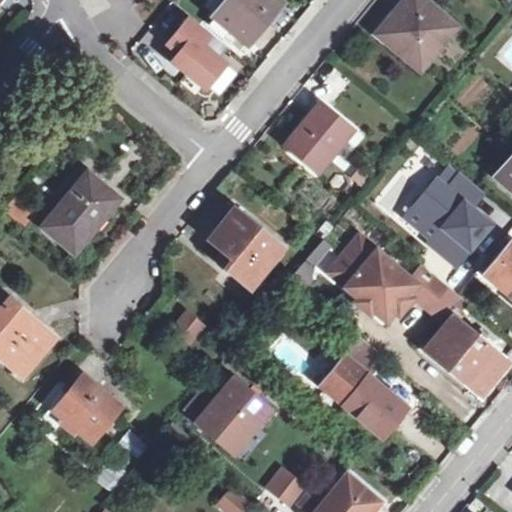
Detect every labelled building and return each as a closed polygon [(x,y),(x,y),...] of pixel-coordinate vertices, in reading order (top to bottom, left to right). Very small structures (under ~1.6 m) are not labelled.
[(246,43),(269,15),(263,10),(271,0),(225,0),(213,16),(246,43)] [(271,0),(263,10),(269,15),(278,4),(273,0),(271,0)] [(406,0),(379,34),(421,68),(454,27),(421,0),(406,0)] [(169,44),(180,53),(174,60),(206,87),(225,65),(201,45),(209,36),(188,20),(169,44)] [(287,146),(318,171),(351,130),(320,105),(287,146)] [(511,155),(496,175),(511,188),(511,155)] [(376,177),(365,169),(355,182),(365,190),(376,177)] [(41,227),(73,254),(104,216),(100,213),(115,196),(87,172),(41,227)] [(486,191),(464,172),(451,187),(440,177),(418,203),(444,226),(433,239),(431,241),(459,265),(494,223),(473,206),(486,191)] [(9,211),(25,223),(35,212),(19,199),(9,211)] [(444,226),(418,203),(406,217),(433,239),(444,226)] [(225,269),(249,288),(282,247),(233,209),(210,239),(233,260),(225,269)] [(411,280),(360,237),(340,261),(357,276),(348,286),(361,297),(374,307),(387,318),(395,307),(396,306),(392,303),(402,292),(406,295),(407,294),(409,291),(428,307),(447,284),(424,264),(411,280)] [(511,296),(511,242),(485,274),(511,296)] [(340,261),(331,271),(348,286),(357,276),(340,261)] [(402,292),(392,303),(396,306),(395,307),(399,311),(411,297),(407,294),(406,295),(402,292)] [(361,297),(358,301),(370,311),(374,307),(361,297)] [(0,358),(19,375),(52,335),(9,300),(0,310),(0,358)] [(187,313),(175,328),(190,340),(203,325),(187,313)] [(496,354),(497,353),(476,336),(453,316),(426,350),(470,386),(471,385),(496,354)] [(481,331),(476,336),(497,353),(501,348),(481,331)] [(361,338),(346,356),(367,375),(383,356),(361,338)] [(471,385),(476,390),(502,359),(496,354),(471,385)] [(320,386),(351,412),(377,433),(382,438),(407,409),(404,406),(407,402),(390,387),(387,391),(367,375),(346,356),(320,386)] [(58,423),(73,435),(79,429),(93,440),(119,408),(81,375),(66,394),(61,390),(50,403),(55,408),(54,409),(63,417),(58,423)] [(201,421),(199,424),(224,444),(232,446),(241,443),(257,424),(263,429),(275,414),(234,380),(218,399),(203,387),(185,408),(201,421)] [(377,433),(351,412),(345,420),(370,442),(377,433)] [(79,429),(73,435),(88,446),(93,440),(79,429)] [(121,442),(139,455),(146,444),(128,431),(121,442)] [(87,491),(96,498),(121,469),(113,462),(87,491)] [(315,511),(370,511),(380,501),(347,473),(315,511)] [(276,493),(291,505),(305,488),(290,475),(276,493)] [(217,502),(228,511),(240,511),(248,502),(229,487),(217,502)]
